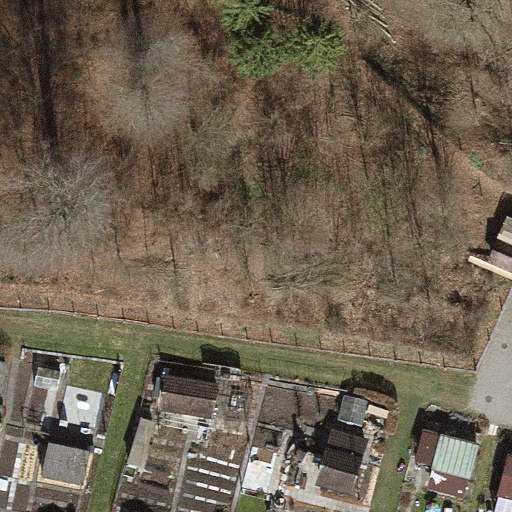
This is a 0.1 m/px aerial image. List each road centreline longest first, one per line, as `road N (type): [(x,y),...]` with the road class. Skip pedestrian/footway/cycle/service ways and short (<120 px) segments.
road 1 (track): [(511,405),(302,361),(0,323)]
road 2 (track): [(140,338),(97,511)]
road 3 (track): [(427,384),(392,511)]
